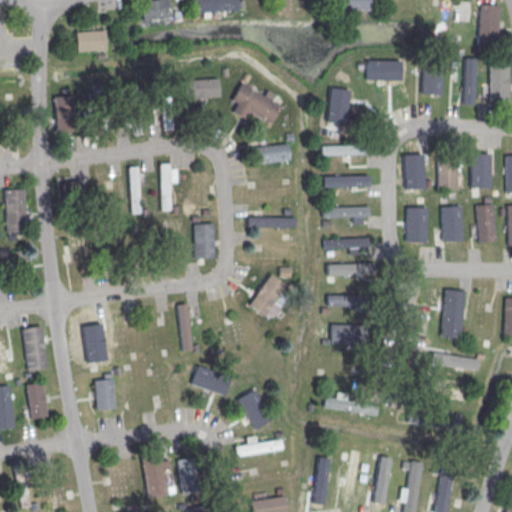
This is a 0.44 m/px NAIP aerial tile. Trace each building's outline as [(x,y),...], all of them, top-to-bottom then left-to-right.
[(170,18),(169,0),(140,0),(142,23),(156,22),(156,19),(170,18)] [(194,0),(195,11),(239,10),(238,0),(194,0)] [(369,9),(368,0),(332,0),(333,9),(369,9)] [(477,44),(496,44),(496,5),(477,5),(477,44)] [(104,30),(75,30),(75,51),(104,51),(104,30)] [(508,100),(508,58),(488,59),(489,100),(508,100)] [(183,79),(183,97),(218,96),(218,78),(183,79)] [(230,101),(237,105),(235,108),(269,124),(279,105),(270,100),(272,97),(240,81),(230,101)] [(128,90),(128,134),(138,134),(138,90),(128,90)] [(54,96),(54,130),(73,130),(73,96),(54,96)] [(92,131),(105,131),(105,110),(92,110),(92,131)] [(171,112),(162,112),(162,129),(171,129),(171,112)] [(252,146),(254,163),(288,160),(286,143),(252,146)] [(320,144),(320,154),(366,154),(366,144),(320,144)] [(472,189),(489,189),(489,153),(472,153),(472,189)] [(405,155),(405,190),(424,190),(424,171),(428,171),(428,155),(405,155)] [(174,182),(174,163),(158,163),(158,210),(169,210),(169,182),(174,182)] [(457,189),(457,163),(438,163),(438,189),(457,189)] [(128,212),(139,212),(139,166),(128,166),(128,212)] [(367,175),(321,175),(321,185),(367,185),(367,175)] [(62,183),(64,200),(80,197),(77,181),(62,183)] [(5,230),(24,230),(24,188),(5,188),(5,230)] [(425,243),(426,202),(405,202),(404,242),(425,243)] [(493,241),(493,204),(477,204),(477,241),(493,241)] [(367,207),(321,206),(321,217),(349,217),(349,222),(367,223),(367,207)] [(246,227),(293,227),(293,215),(246,215),(246,227)] [(170,221),(170,267),(180,267),(180,221),(170,221)] [(193,258),(212,258),(212,223),(193,223),(193,258)] [(87,234),(68,234),(68,262),(87,262),(87,234)] [(322,247),(367,247),(367,237),(322,237),(322,247)] [(11,250),(14,285),(29,283),(26,249),(11,250)] [(328,272),(360,272),(360,264),(328,264),(328,272)] [(265,315),(285,282),(268,272),(248,305),(265,315)] [(326,305),(352,305),(352,294),(326,294),(326,305)] [(511,335),(511,297),(503,297),(503,335),(511,335)] [(461,336),(459,306),(441,307),(442,337),(461,336)] [(101,317),(73,320),(76,352),(87,351),(88,362),(106,360),(101,317)] [(216,346),(244,340),(240,320),(212,326),(216,346)] [(329,343),(350,343),(350,324),(329,324),(329,343)] [(45,368),(40,325),(22,327),(26,370),(45,368)] [(479,360),(433,351),(431,361),(477,370),(479,360)] [(95,408),(114,408),(114,377),(95,377),(95,408)] [(26,383),(30,418),(47,416),(43,381),(26,383)] [(0,427),(14,426),(8,384),(0,384),(0,427)] [(345,400),(346,393),(335,391),(333,399),(323,397),(322,406),(374,415),(376,405),(345,400)] [(272,419),(257,394),(240,405),(256,429),(272,419)] [(427,428),(456,428),(456,417),(427,417),(427,428)] [(281,449),(280,438),(255,441),(254,435),(244,437),(245,444),(234,446),(235,455),(281,449)] [(329,447),(320,445),(311,498),(320,499),(329,447)] [(359,450),(350,449),(348,469),(339,468),(338,484),(345,484),(344,494),(353,495),(359,450)] [(146,497),(166,494),(161,453),(141,456),(146,497)] [(389,457),(379,455),(374,501),(384,502),(389,457)] [(178,458),(178,493),(194,493),(194,458),(178,458)] [(412,511),(421,462),(409,460),(405,488),(403,487),(398,511),(412,511)] [(126,466),(108,468),(112,502),(130,500),(126,466)] [(16,468),(19,507),(30,506),(26,467),(16,468)] [(46,470),(49,509),(69,508),(66,469),(46,470)] [(285,511),(284,496),(250,498),(250,511),(285,511)]
